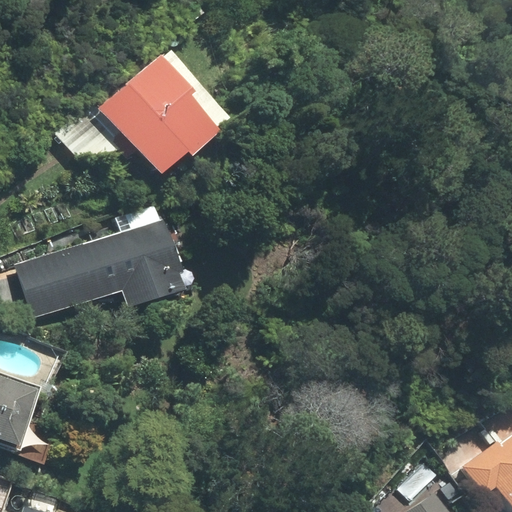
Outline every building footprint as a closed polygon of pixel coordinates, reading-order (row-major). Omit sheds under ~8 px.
[(511,7),(511,0),(501,0),(505,11),(511,7)] [(71,157),(109,153),(139,187),(172,157),(179,166),(223,127),(159,54),(84,120),(76,110),(50,133),(71,157)] [(126,233),(14,265),(30,319),(110,296),(116,314),(172,297),(146,208),(121,215),(126,233)] [(30,398),(0,387),(0,451),(9,455),(30,398)] [(486,495),(497,511),(511,511),(511,429),(489,444),(479,429),(444,453),(476,502),(486,495)] [(442,511),(430,493),(401,511),(442,511)]
